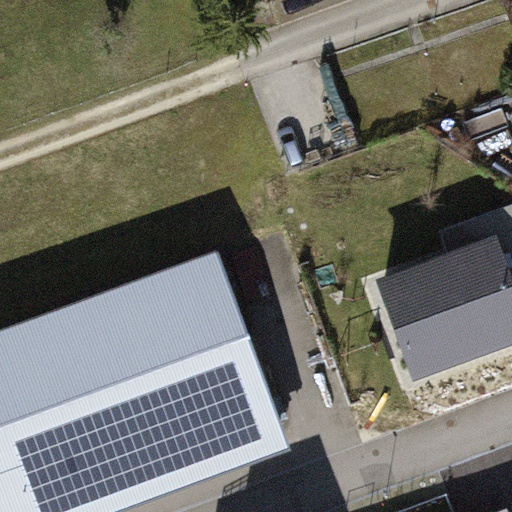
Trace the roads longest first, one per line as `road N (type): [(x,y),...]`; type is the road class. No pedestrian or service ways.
road 1 (track): [(240,65),(0,153)]
road 2 (residential): [(429,0),(240,65)]
